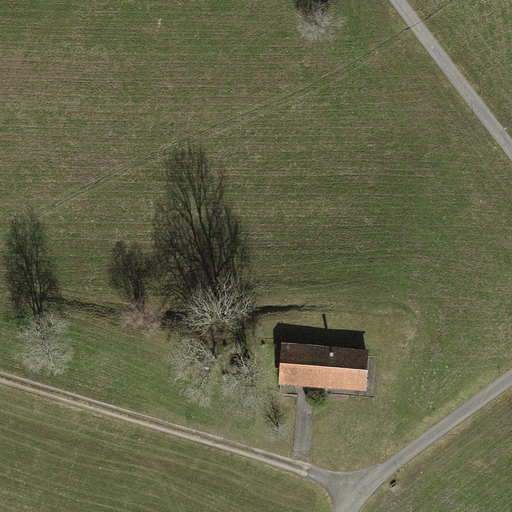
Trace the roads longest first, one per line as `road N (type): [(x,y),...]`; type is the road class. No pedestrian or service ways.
road 1 (track): [(360,492),(0,380)]
road 2 (residential): [(349,511),(360,492),(511,378)]
road 3 (residential): [(511,156),(396,0)]
